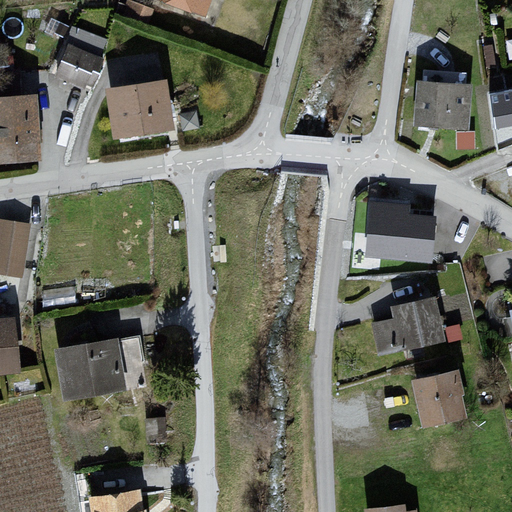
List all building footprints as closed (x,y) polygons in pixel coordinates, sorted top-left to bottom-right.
[(213,0),(151,0),(151,2),(207,21),(213,0)] [(108,37),(73,26),(57,74),(92,85),(108,37)] [(426,79),(466,78),(466,67),(425,68),(426,79)] [(166,79),(107,89),(115,139),(174,130),(166,79)] [(471,85),(419,80),(415,125),(468,129),(471,85)] [(26,95),(0,96),(0,165),(34,162),(26,95)] [(410,205),(371,202),(366,255),(431,261),(435,219),(409,216),(410,205)] [(22,225),(0,221),(0,275),(17,278),(22,225)] [(436,297),(393,307),(396,320),(374,325),(380,351),(401,346),(403,351),(446,341),(436,297)] [(7,319),(0,319),(0,375),(14,373),(7,319)] [(111,339),(46,349),(58,402),(119,394),(111,339)] [(458,371),(413,380),(423,428),(468,419),(458,371)] [(139,511),(135,487),(82,498),(84,511),(139,511)]
